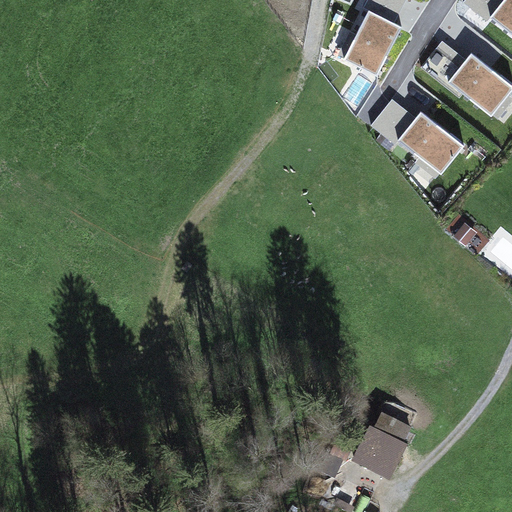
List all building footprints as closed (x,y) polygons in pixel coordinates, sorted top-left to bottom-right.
[(364,0),(363,0),(337,52),(380,78),(408,21),(364,0)] [(511,0),(490,0),(483,10),(511,33),(511,0)] [(511,79),(470,47),(448,75),(493,115),(511,88),(511,79)] [(395,135),(440,173),(465,140),(420,104),(395,135)] [(466,246),(475,235),(464,225),(454,237),(466,246)] [(390,468),(411,427),(383,413),(376,427),(372,425),(358,453),(390,468)] [(358,453),(354,461),(386,476),(390,468),(358,453)]
